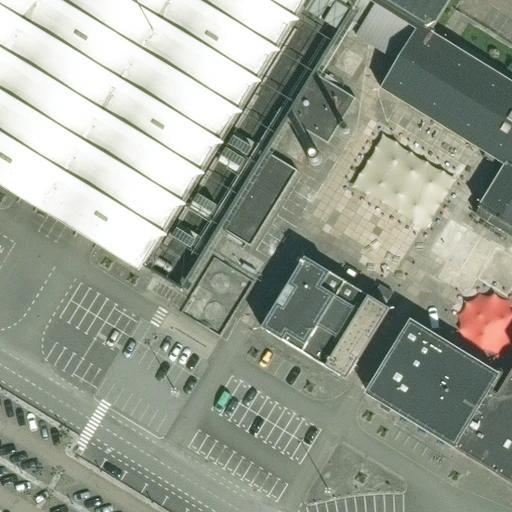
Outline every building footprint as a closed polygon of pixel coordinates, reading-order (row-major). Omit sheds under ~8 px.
[(144,268),(182,291),(220,229),(251,248),(297,172),(267,153),(287,120),(328,145),(356,100),(315,75),(352,14),(366,22),(378,3),(431,34),(452,0),(0,0),(0,180),(44,207),(48,210),(139,265),(144,268)] [(511,84),(431,34),(378,3),(366,22),(356,37),(397,62),(381,89),(382,89),(381,90),(384,92),(504,167),(476,216),(482,220),(511,238),(511,374),(498,397),(489,391),(498,377),(411,324),(368,395),(453,447),(452,448),(511,485),(511,84)] [(473,215),(495,177),(395,118),(372,157),(473,215)] [(432,258),(457,266),(451,283),(468,288),(480,252),(462,246),(467,232),(443,225),(432,258)] [(346,381),(389,310),(304,258),(261,329),(346,381)] [(511,269),(497,261),(482,285),(511,303),(511,269)] [(214,267),(183,316),(213,335),(244,286),(214,267)]
